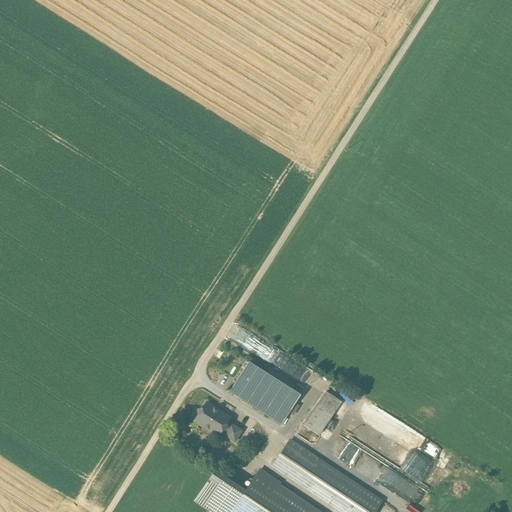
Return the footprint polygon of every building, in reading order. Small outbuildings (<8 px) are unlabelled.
[(263,343),(237,325),(228,338),(254,356),(263,343)] [(279,365),(299,378),(305,368),(285,355),(279,365)] [(248,362),(233,386),(240,391),(256,367),(248,362)] [(300,395),(256,367),(240,391),(233,386),(229,392),(281,425),(300,395)] [(342,401),(326,391),(318,403),(333,413),(342,401)] [(342,401),(333,413),(343,419),(351,408),(342,401)] [(230,418),(206,403),(202,409),(197,410),(198,415),(194,421),(218,436),(220,433),(224,435),(229,426),(226,423),(230,418)] [(333,413),(318,403),(303,425),(318,435),(333,413)] [(360,415),(349,432),(405,471),(407,468),(405,467),(409,462),(405,460),(409,455),(406,453),(409,449),(360,415)] [(229,426),(224,435),(235,442),(242,431),(231,424),(229,426)] [(322,461),(290,440),(273,466),(305,488),(322,461)] [(421,481),(431,485),(438,463),(433,462),(432,464),(428,463),(421,481)] [(319,511),(279,485),(280,483),(260,470),(231,511),(319,511)]
